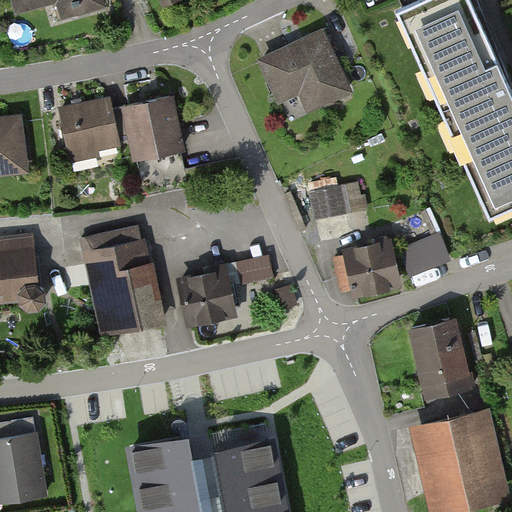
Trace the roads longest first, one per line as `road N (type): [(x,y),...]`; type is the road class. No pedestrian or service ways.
road 1 (residential): [(0,82),(204,41),(333,330)]
road 2 (residential): [(0,393),(143,375),(333,330)]
road 3 (residential): [(333,330),(375,430),(395,511)]
road 4 (residential): [(333,330),(511,271)]
